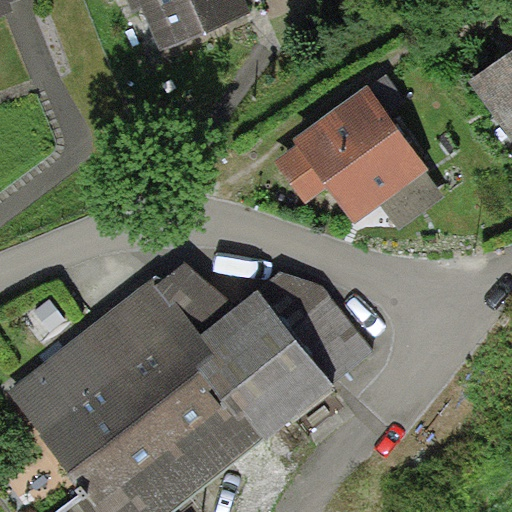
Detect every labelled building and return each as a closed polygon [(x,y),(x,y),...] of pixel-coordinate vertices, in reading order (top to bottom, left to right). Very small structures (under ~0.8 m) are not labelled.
[(40,0),(0,0),(0,26),(44,10),(40,0)] [(125,0),(150,61),(254,19),(246,0),(125,0)] [(511,73),(493,90),(511,112),(511,73)] [(384,88),(292,157),(360,246),(452,177),(384,88)] [(164,287),(29,403),(123,511),(179,511),(274,431),(300,461),(383,390),(287,279),(213,343),(164,287)]
